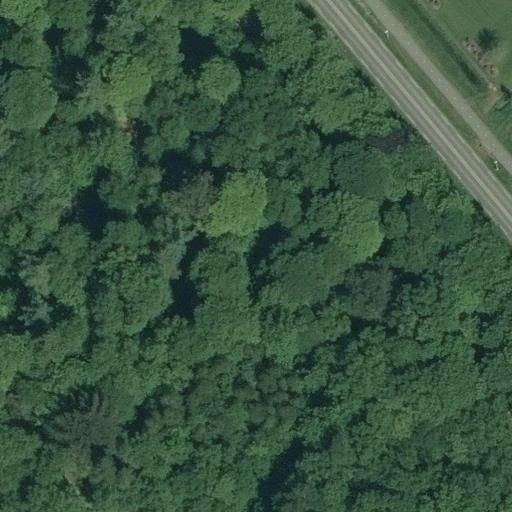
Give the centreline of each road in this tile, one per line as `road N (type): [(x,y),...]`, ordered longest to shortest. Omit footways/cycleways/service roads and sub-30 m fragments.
road 1 (track): [(235,0),(511,325)]
road 2 (track): [(166,506),(364,419),(448,511)]
road 3 (primary): [(511,223),(321,0)]
road 4 (track): [(0,398),(80,507)]
road 5 (track): [(0,81),(93,0)]
